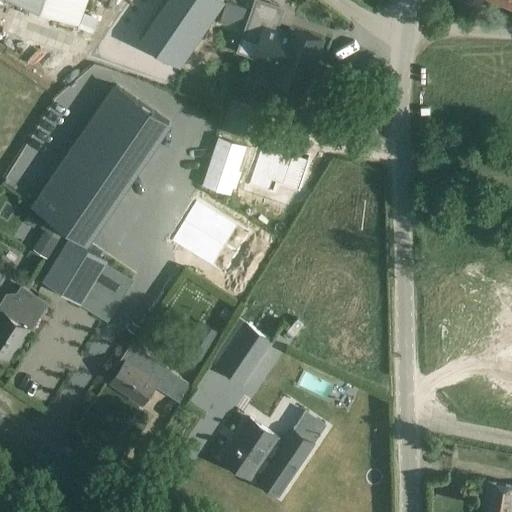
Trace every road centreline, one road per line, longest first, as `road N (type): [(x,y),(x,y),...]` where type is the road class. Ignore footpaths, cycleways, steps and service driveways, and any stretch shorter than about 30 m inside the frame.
road 1 (unknown): [(36,460),(133,294),(190,147),(181,109),(169,97),(127,72),(106,74),(36,162)]
road 2 (residential): [(410,511),(406,35),(416,0)]
road 3 (tertiary): [(116,511),(0,434)]
